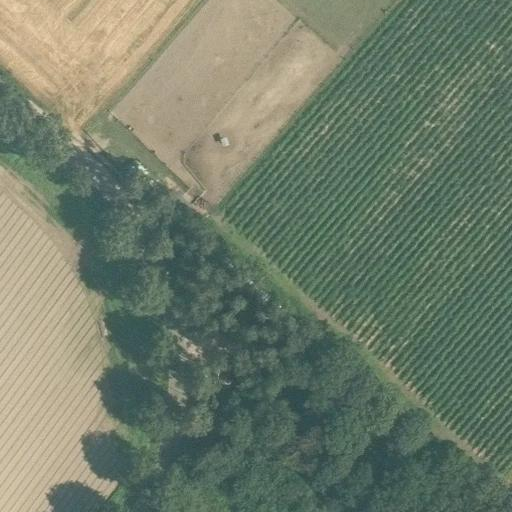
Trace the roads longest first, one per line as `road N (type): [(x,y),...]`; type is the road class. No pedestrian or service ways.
road 1 (unclassified): [(141,511),(173,426),(178,347),(169,310),(138,230),(95,163),(0,81)]
road 2 (track): [(178,347),(242,353),(303,378),(453,511)]
